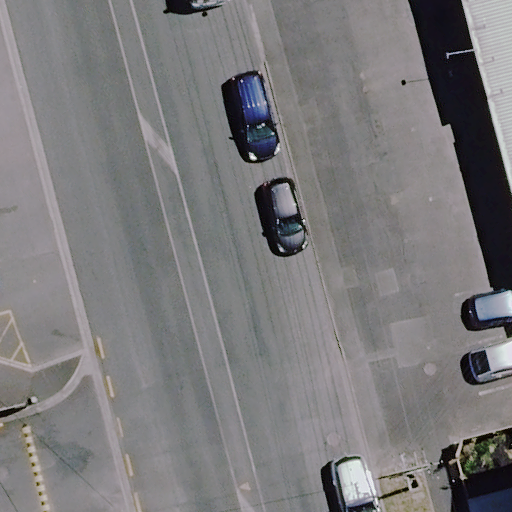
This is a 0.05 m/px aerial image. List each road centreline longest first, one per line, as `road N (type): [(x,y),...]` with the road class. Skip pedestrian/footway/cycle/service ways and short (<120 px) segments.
road 1 (residential): [(122,0),(231,408)]
road 2 (residential): [(231,408),(0,477)]
